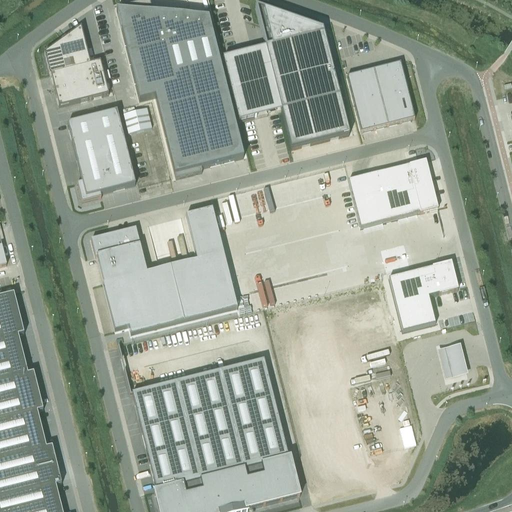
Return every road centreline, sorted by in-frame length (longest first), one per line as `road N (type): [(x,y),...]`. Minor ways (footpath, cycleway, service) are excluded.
road 1 (unclassified): [(66,225),(441,133)]
road 2 (unclassified): [(88,511),(0,159)]
road 3 (unclassified): [(137,511),(66,225)]
road 4 (unclassified): [(441,133),(493,351),(511,394)]
road 5 (unclassified): [(342,511),(411,488),(443,423),(511,395)]
road 6 (unclassified): [(511,231),(475,86),(458,68),(443,71)]
road 7 (unclassified): [(66,225),(28,74),(12,56)]
road 8 (unclassified): [(292,0),(403,41),(443,71)]
